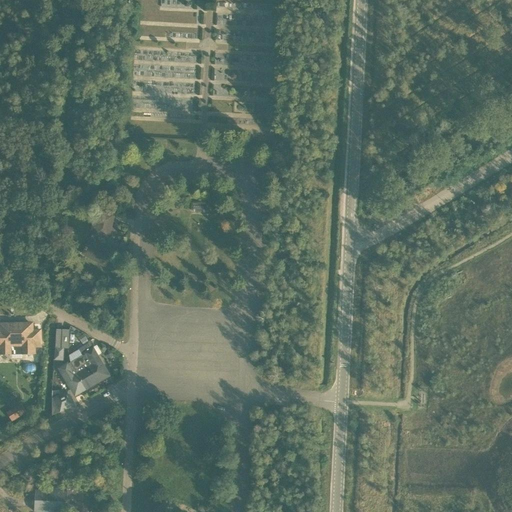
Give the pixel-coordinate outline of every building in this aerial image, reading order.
[(115,251),(111,249),(105,245),(108,239),(115,215),(100,212),(99,217),(94,216),(90,233),(93,234),(81,255),(105,268),(115,251)] [(0,355),(36,355),(35,347),(41,347),(40,331),(32,331),(32,324),(0,324),(0,330),(0,331),(0,355)] [(68,349),(69,330),(56,330),(54,361),(63,361),(63,348),(68,349)] [(92,350),(83,356),(97,381),(107,375),(92,350)] [(97,381),(83,356),(70,363),(85,388),(97,381)] [(70,363),(60,369),(75,394),(85,388),(70,363)] [(52,415),(74,405),(68,391),(52,398),(52,415)] [(5,411),(10,421),(27,413),(23,403),(5,411)] [(37,511),(80,511),(82,492),(75,492),(76,488),(67,487),(67,492),(35,490),(34,511),(37,511)]
